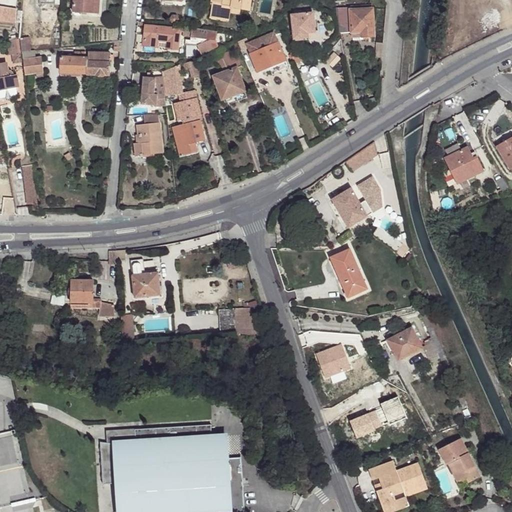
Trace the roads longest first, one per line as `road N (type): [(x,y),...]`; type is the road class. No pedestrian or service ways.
road 1 (residential): [(350,511),(251,206)]
road 2 (residential): [(131,0),(108,226)]
road 3 (secondary): [(251,206),(391,121)]
road 4 (secondary): [(387,109),(247,193)]
road 5 (secondary): [(108,239),(251,206)]
road 6 (secondary): [(511,37),(387,109)]
road 7 (secondary): [(247,193),(108,226)]
road 8 (secondary): [(391,121),(511,51)]
